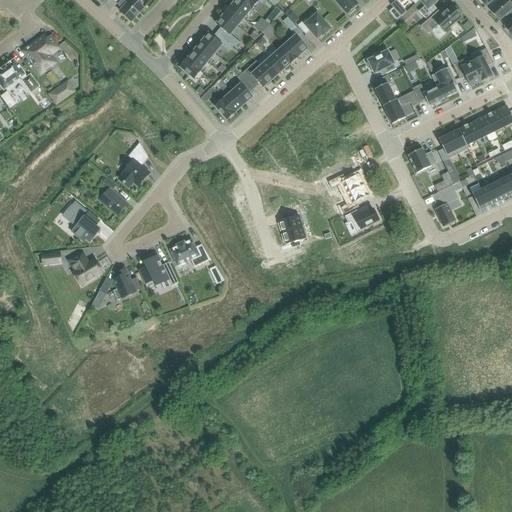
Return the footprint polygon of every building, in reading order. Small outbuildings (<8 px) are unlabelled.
[(135,0),(123,0),(127,3),(120,11),(131,22),(136,17),(137,18),(140,14),(139,13),(143,9),(144,8),(136,0),(135,0)] [(252,9),(240,0),(235,0),(231,6),(245,18),(252,9)] [(240,0),(252,9),(259,1),(262,4),(265,0),(240,0)] [(334,0),(347,14),(348,13),(349,15),(355,10),(354,8),(358,4),(354,0),(334,0)] [(420,0),(425,6),(419,11),(426,19),(437,9),(433,4),(438,0),(420,0)] [(502,0),(500,2),(490,10),(499,21),(509,12),(511,15),(511,3),(511,4),(507,0),(502,0)] [(245,18),(231,6),(223,15),(238,27),(245,18)] [(441,8),(421,26),(428,34),(438,25),(444,32),(451,27),(452,28),(457,24),(456,22),(462,17),(460,15),(461,14),(458,10),(456,11),(452,6),(445,13),(441,8)] [(389,11),(396,21),(401,17),(394,8),(393,8),(390,11),(389,11)] [(291,11),(286,16),(291,20),(295,16),(291,11)] [(298,26),(306,35),(311,31),(317,38),(322,34),(323,35),(330,29),(329,27),(330,26),(325,20),(323,21),(317,14),(309,21),(307,18),(298,26)] [(238,27),(223,15),(216,24),(230,36),(227,40),(232,45),(238,50),(242,44),(231,35),(238,27)] [(401,17),(396,21),(400,25),(406,20),(403,15),(401,17)] [(462,21),(457,25),(461,30),(467,26),(462,21)] [(473,29),(468,33),(471,39),(477,36),(473,29)] [(259,35),(254,31),(250,36),(255,40),(259,35)] [(209,33),(201,42),(216,53),(222,45),(228,50),(232,45),(227,40),(223,45),(209,33)] [(296,35),(287,43),(299,57),(308,49),(296,35)] [(45,36),(29,47),(27,49),(24,51),(40,74),(51,66),(45,58),(59,48),(50,36),(47,39),(45,36)] [(263,39),(257,44),(261,49),(267,43),(263,39)] [(216,53),(201,42),(194,50),(208,62),(216,53)] [(287,43),(278,51),(290,65),(299,57),(287,43)] [(478,59),(472,62),(482,81),(492,76),(487,66),(493,63),(486,49),(475,54),(478,59)] [(208,62),(194,50),(187,59),(201,71),(208,62)] [(278,51),(269,59),(281,72),(290,65),(278,51)] [(369,62),(367,63),(371,70),(373,69),(375,73),(383,69),(386,74),(397,69),(388,51),(383,54),(382,52),(375,55),(376,57),(368,61),(369,62)] [(418,55),(409,60),(411,64),(420,60),(418,55)] [(14,59),(0,70),(0,84),(4,90),(21,78),(23,81),(32,93),(39,87),(31,75),(27,77),(25,75),(26,74),(14,59)] [(201,71),(187,59),(180,68),(194,80),(201,71)] [(269,59),(261,66),(273,80),(281,72),(269,59)] [(464,60),(453,65),(460,80),(466,77),(471,87),(482,81),(472,62),(466,65),(464,60)] [(256,61),(246,70),(251,75),(252,74),(264,88),(267,86),(267,87),(271,83),(270,82),(273,80),(261,66),(256,61)] [(449,67),(436,74),(447,96),(457,91),(455,85),(458,84),(449,67)] [(419,85),(412,89),(414,92),(419,103),(426,100),(429,105),(447,96),(436,74),(431,76),(437,87),(423,94),(419,85)] [(380,87),(375,89),(384,106),(396,100),(388,84),(392,82),(388,75),(377,81),(380,87)] [(241,84),(232,92),(244,105),(253,98),(241,84)] [(60,88),(50,95),(57,105),(67,98),(60,88)] [(7,92),(1,96),(10,108),(16,104),(7,92)] [(244,105),(232,92),(223,99),(236,113),(244,105)] [(410,93),(407,95),(411,103),(413,107),(419,103),(414,92),(410,93)] [(236,113),(223,99),(215,107),(227,121),(230,118),(231,119),(234,116),(234,115),(236,113)] [(396,100),(384,106),(393,124),(406,118),(397,100),(396,100)] [(511,115),(507,106),(497,111),(505,127),(511,123),(511,115)] [(314,116),(308,119),(313,130),(315,129),(315,128),(333,120),(332,118),(334,117),(331,110),(329,111),(328,109),(322,112),(320,108),(313,112),(314,116)] [(488,115),(487,116),(495,132),(505,127),(497,111),(491,113),(488,115)] [(487,116),(478,120),(486,136),(495,132),(487,116)] [(333,120),(315,128),(315,129),(321,139),(339,130),(338,128),(339,127),(336,120),(334,121),(333,120)] [(478,120),(468,125),(476,141),(486,136),(478,120)] [(464,127),(459,130),(468,149),(469,149),(467,146),(476,141),(468,125),(464,126),(464,127)] [(459,130),(449,134),(459,154),(468,149),(459,130)] [(444,149),(438,152),(443,162),(449,159),(459,154),(449,134),(439,139),(444,149)] [(328,142),(313,150),(316,156),(324,152),(329,162),(331,161),(349,152),(348,150),(350,149),(347,142),(345,143),(344,141),(331,148),(328,142)] [(124,174),(119,180),(129,188),(134,182),(139,186),(150,173),(141,166),(149,158),(140,143),(129,157),(133,160),(123,173),(124,174)] [(508,143),(502,146),(505,151),(510,148),(508,143)] [(422,149),(408,156),(417,174),(437,164),(431,152),(425,155),(422,149)] [(493,150),(488,153),(490,158),(496,155),(493,150)] [(349,152),(331,161),(337,171),(354,163),(354,161),(355,160),(352,153),(350,153),(349,152)] [(508,153),(501,156),(504,161),(511,158),(508,153)] [(501,156),(495,159),(498,164),(504,161),(501,156)] [(448,172),(441,176),(444,181),(447,188),(454,185),(452,181),(448,172)] [(511,177),(509,172),(499,176),(509,196),(511,194),(511,177)] [(343,175),(328,182),(332,189),(340,185),(344,194),(365,184),(364,183),(366,182),(362,175),(360,176),(359,174),(346,180),(343,175)] [(499,176),(490,181),(499,201),(509,196),(499,176)] [(107,178),(102,183),(106,187),(109,189),(110,189),(113,191),(116,186),(111,182),(107,178)] [(491,185),(482,189),(490,206),(499,201),(490,181),(489,181),(491,185)] [(444,205),(435,210),(444,227),(456,221),(448,204),(459,199),(454,190),(462,186),(461,186),(460,182),(454,185),(447,188),(438,193),(444,205)] [(349,204),(341,208),(344,214),(359,207),(357,202),(370,195),(369,193),(371,192),(367,185),(365,186),(365,184),(344,194),(349,204)] [(113,191),(110,189),(109,189),(103,196),(108,200),(104,205),(118,216),(128,204),(113,191)] [(482,189),(472,194),(480,210),(490,206),(482,189)] [(75,227),(71,232),(84,243),(85,241),(87,239),(90,242),(98,232),(97,231),(99,229),(96,227),(95,226),(99,221),(76,201),(72,205),(68,211),(74,216),(69,221),(75,227)] [(357,210),(345,217),(348,223),(352,221),(357,232),(379,221),(374,209),(360,216),(357,210)] [(280,223),(278,224),(281,232),(283,231),(283,233),(302,227),(299,216),(280,221),(280,223)] [(284,234),(282,235),(284,243),(286,242),(287,244),(308,238),(304,226),(302,227),(283,233),(284,234)] [(202,245),(196,247),(192,240),(185,243),(184,242),(177,245),(178,247),(171,250),(179,268),(186,264),(185,262),(191,260),(194,267),(211,260),(202,245)] [(59,253),(43,255),(44,266),(61,264),(59,253)] [(79,255),(69,260),(76,271),(74,272),(80,282),(82,286),(98,277),(97,276),(103,272),(97,262),(94,264),(92,261),(88,263),(83,255),(80,257),(79,255)] [(162,266),(158,256),(145,263),(147,268),(140,271),(145,281),(152,278),(155,283),(156,286),(169,279),(172,286),(179,283),(169,262),(162,266)] [(137,278),(131,280),(126,269),(117,273),(119,277),(113,280),(118,289),(113,291),(118,301),(142,289),(137,278)] [(205,271),(182,271),(183,293),(202,292),(201,286),(205,286),(205,271)] [(102,302),(106,294),(100,291),(96,298),(102,302)]
